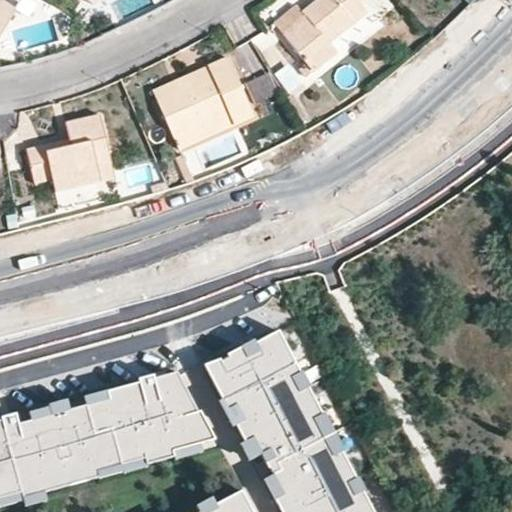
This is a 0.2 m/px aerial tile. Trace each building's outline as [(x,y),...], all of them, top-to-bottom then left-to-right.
[(0,0),(0,43),(21,10),(4,0),(0,0)] [(4,0),(21,10),(26,1),(23,0),(4,0)] [(321,0),(304,14),(306,18),(285,36),(308,66),(314,74),(337,54),(328,44),(367,13),(356,0),(321,0)] [(306,18),(304,14),(298,7),(275,25),(285,36),(306,18)] [(228,59),(209,68),(212,74),(182,88),(183,90),(158,102),(178,145),(232,120),(236,128),(255,119),(228,59)] [(314,74),(308,66),(301,71),(307,79),(314,74)] [(212,74),(209,68),(154,92),(158,102),(183,90),(182,88),(212,74)] [(278,93),(269,72),(245,84),(255,105),(278,93)] [(48,155),(46,148),(28,152),(35,185),(53,181),(56,193),(115,179),(100,118),(66,126),(70,141),(72,149),(48,155)] [(232,120),(178,145),(181,152),(236,128),(232,120)] [(70,141),(46,148),(48,155),(72,149),(70,141)] [(362,479),(284,331),(260,343),(264,351),(253,357),(247,347),(233,355),(234,357),(226,361),(225,359),(210,365),(234,410),(242,406),(250,421),(241,425),(251,443),(259,438),(268,454),(278,475),(289,495),(280,500),(286,511),(379,511),(368,491),(360,495),(354,484),(362,479)] [(0,511),(5,510),(4,505),(28,498),(30,503),(52,497),(106,482),(104,476),(152,463),(153,468),(182,460),(180,454),(207,447),(222,443),(204,410),(202,410),(183,375),(161,382),(160,378),(145,383),(146,386),(114,395),(116,403),(93,409),(77,414),(38,425),(26,429),(23,418),(8,422),(9,425),(0,427),(0,511)] [(116,403),(114,395),(91,402),(93,409),(116,403)] [(38,425),(77,414),(74,406),(36,417),(38,425)] [(242,406),(234,410),(241,425),(250,421),(242,406)] [(259,438),(251,443),(259,459),(268,454),(259,438)] [(180,454),(182,460),(209,453),(207,447),(180,454)] [(104,476),(106,482),(153,468),(152,463),(104,476)] [(270,480),(280,500),(289,495),(278,475),(270,480)] [(368,491),(362,479),(354,484),(360,495),(368,491)] [(258,511),(247,491),(221,506),(223,510),(219,511),(258,511)] [(52,497),(30,503),(32,511),(54,505),(52,497)] [(4,505),(5,510),(30,503),(28,498),(4,505)] [(219,511),(223,510),(221,506),(218,499),(203,508),(205,511),(219,511)]
